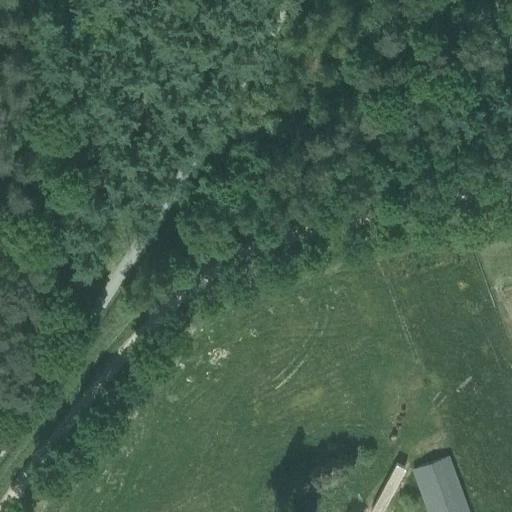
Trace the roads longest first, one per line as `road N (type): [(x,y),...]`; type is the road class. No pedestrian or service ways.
road 1 (unclassified): [(511,186),(267,243),(206,267),(39,450),(1,511)]
road 2 (track): [(290,0),(0,444)]
